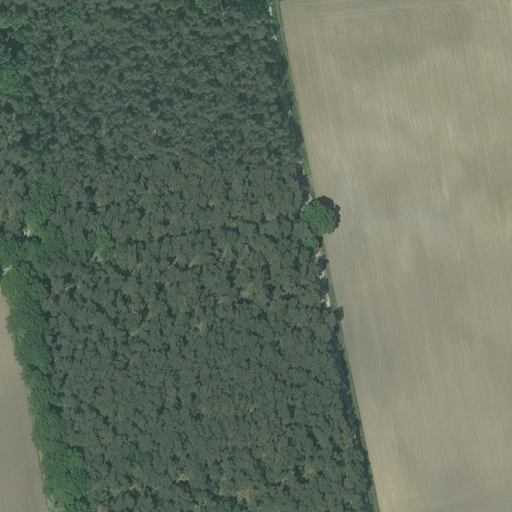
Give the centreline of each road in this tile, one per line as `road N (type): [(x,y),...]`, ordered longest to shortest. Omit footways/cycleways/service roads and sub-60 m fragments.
road 1 (unclassified): [(0,266),(302,235),(268,0)]
road 2 (track): [(358,511),(302,235)]
road 3 (track): [(6,0),(36,160),(36,201),(16,265)]
